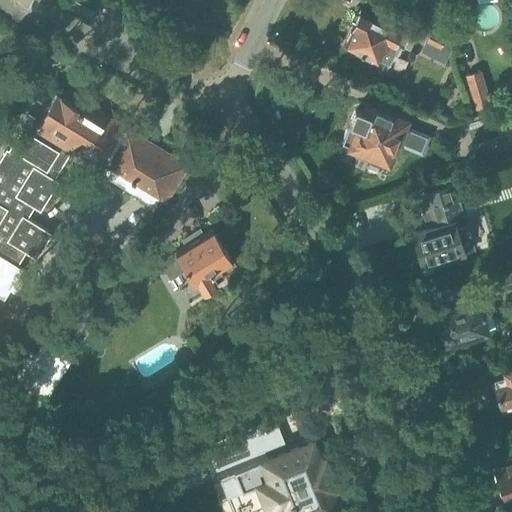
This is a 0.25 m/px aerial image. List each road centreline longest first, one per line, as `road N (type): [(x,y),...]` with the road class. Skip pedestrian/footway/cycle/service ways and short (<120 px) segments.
road 1 (residential): [(447,511),(358,315),(230,83)]
road 2 (residential): [(24,0),(197,87),(230,83)]
